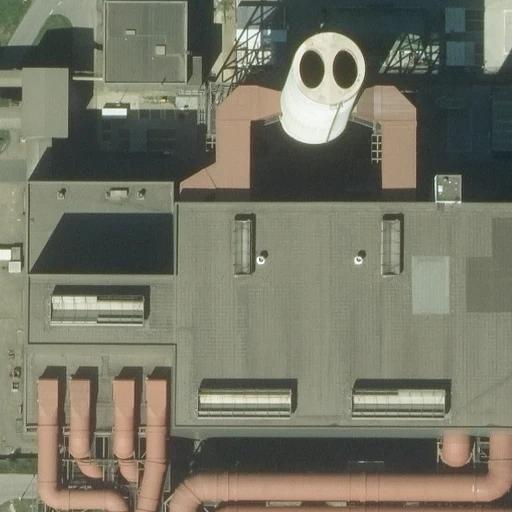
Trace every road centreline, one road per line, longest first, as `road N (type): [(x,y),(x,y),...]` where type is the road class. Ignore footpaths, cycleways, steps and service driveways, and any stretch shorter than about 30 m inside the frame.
road 1 (unknown): [(83,8),(83,149),(96,166),(511,169)]
road 2 (unknown): [(0,116),(18,82),(83,8)]
